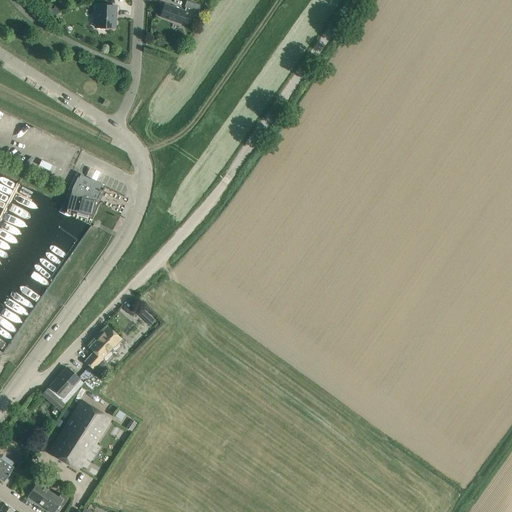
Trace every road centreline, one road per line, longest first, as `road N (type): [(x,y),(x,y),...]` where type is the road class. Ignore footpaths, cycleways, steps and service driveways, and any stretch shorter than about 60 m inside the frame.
road 1 (unclassified): [(9,395),(39,380),(157,263),(353,0)]
road 2 (unclassified): [(9,395),(119,243),(137,205),(141,153),(116,127)]
road 3 (unclassified): [(116,127),(0,53)]
road 4 (residential): [(139,0),(134,81),(116,127)]
